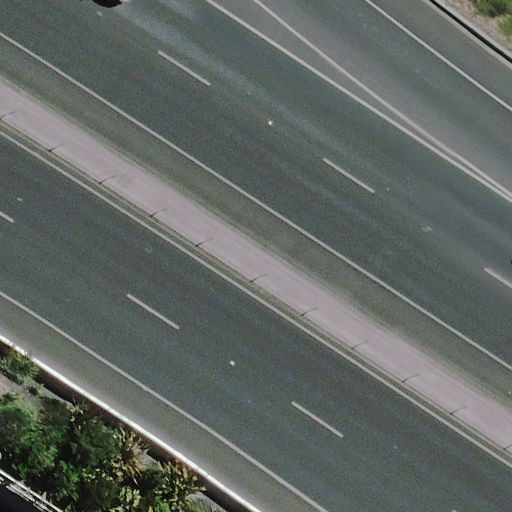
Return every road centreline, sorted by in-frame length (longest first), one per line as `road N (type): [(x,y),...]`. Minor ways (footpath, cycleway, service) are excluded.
road 1 (trunk): [(473,511),(0,198)]
road 2 (trunk): [(68,0),(511,277)]
road 3 (trunk): [(296,0),(511,198)]
